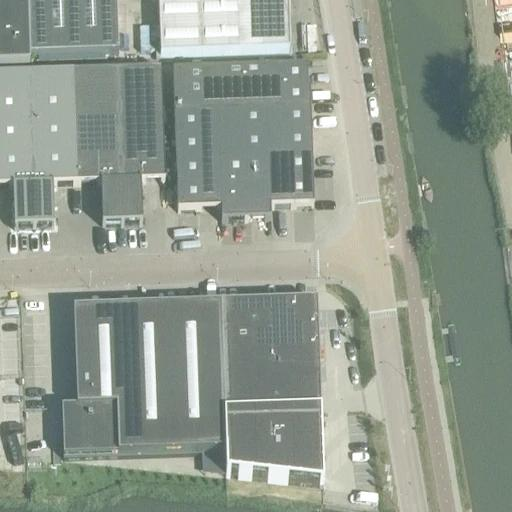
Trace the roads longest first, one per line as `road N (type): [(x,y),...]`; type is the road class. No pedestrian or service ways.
road 1 (unclassified): [(0,275),(322,263),(374,252)]
road 2 (tertiary): [(413,511),(374,252)]
road 3 (tertiary): [(374,252),(337,0)]
